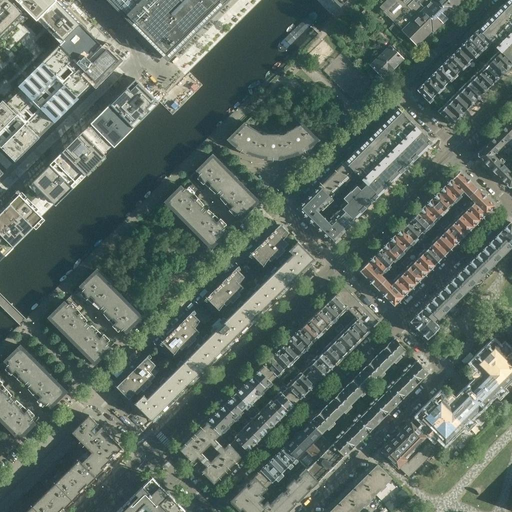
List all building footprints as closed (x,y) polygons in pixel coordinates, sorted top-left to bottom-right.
[(15,0),(0,0),(0,39),(2,38),(3,39),(29,14),(15,0)] [(56,0),(15,0),(96,81),(117,60),(56,0)] [(223,6),(229,0),(105,0),(114,8),(128,22),(126,25),(126,26),(129,23),(141,35),(139,36),(140,37),(142,36),(168,62),(223,6)] [(454,7),(461,0),(395,0),(383,12),(416,45),(431,30),(433,31),(455,9),(454,7)] [(511,63),(511,0),(507,0),(477,30),(494,47),(500,53),(511,64),(511,63)] [(286,53),(286,52),(317,21),(318,20),(318,19),(319,18),(319,17),(320,15),(320,14),(320,13),(318,13),(317,13),(316,13),(314,13),(313,14),(312,14),(311,15),(279,45),(279,46),(279,47),(278,48),(279,48),(279,49),(279,50),(279,51),(280,51),(281,52),(282,53),(283,53),(284,53),(285,53),(286,53)] [(0,110),(2,108),(10,116),(71,56),(29,14),(3,39),(2,38),(0,35),(0,110)] [(494,47),(477,30),(471,36),(488,53),(494,47)] [(488,53),(471,36),(465,42),(478,55),(482,59),(488,53)] [(478,55),(465,42),(459,48),(471,59),(473,57),(474,58),(478,55)] [(59,44),(0,102),(0,146),(15,161),(95,81),(59,44)] [(402,59),(390,46),(384,52),(382,51),(379,54),(393,68),(402,59)] [(471,59),(459,48),(453,54),(466,67),(469,63),(468,62),(471,59)] [(511,64),(500,53),(496,57),(495,55),(492,57),(505,70),(511,64)] [(393,68),(379,54),(375,58),(377,60),(371,66),(383,78),(393,68)] [(466,67),(453,54),(447,60),(459,71),(461,69),(462,70),(466,67)] [(505,70),(492,57),(490,60),(491,61),(488,65),(499,76),(505,70)] [(459,71),(447,60),(441,66),(454,79),(457,76),(456,74),(459,71)] [(499,76),(488,65),(486,63),(483,67),(484,68),(482,71),(493,82),(499,76)] [(454,79),(441,66),(435,72),(446,83),(449,81),(450,82),(454,79)] [(493,82),(482,71),(479,73),(478,72),(474,75),(487,88),(493,82)] [(446,83),(435,72),(429,78),(442,91),(445,88),(443,86),(446,83)] [(487,88),(474,75),(471,79),(472,80),(470,83),(481,94),(487,88)] [(442,91),(429,78),(423,84),(434,95),(437,93),(438,94),(442,91)] [(132,80),(107,105),(130,128),(154,103),(132,80)] [(481,94),(470,83),(467,86),(465,84),(462,87),(475,100),(481,94)] [(434,95),(423,84),(417,90),(430,103),(433,100),(431,98),(434,95)] [(475,100),(462,87),(459,91),(460,92),(458,95),(469,106),(475,100)] [(469,106),(458,95),(455,98),(453,96),(450,99),(463,112),(469,106)] [(463,112),(450,99),(447,103),(448,104),(446,107),(457,118),(463,112)] [(107,105),(88,124),(111,146),(130,128),(107,105)] [(457,118),(446,107),(443,110),(441,108),(438,111),(451,124),(457,118)] [(378,196),(431,143),(398,109),(346,160),(344,162),(355,174),(354,175),(355,177),(357,175),(378,196)] [(505,143),(511,136),(511,127),(508,123),(496,135),(505,143)] [(88,124),(79,133),(102,155),(111,146),(88,124)] [(256,156),(262,135),(259,133),(259,132),(253,129),(248,126),(244,124),(228,140),(232,143),(236,147),(235,148),(246,154),(246,153),(249,154),(252,155),(256,156)] [(313,144),(317,140),(301,124),(297,127),(297,126),(292,130),(286,132),(286,133),(283,135),(289,156),(293,155),(296,154),(298,154),(299,155),(310,149),(309,147),(313,144)] [(79,133),(60,152),(83,174),(102,155),(79,133)] [(289,156),(283,135),(279,135),(278,134),(272,135),(266,134),(266,135),(262,135),(256,156),(261,157),(266,158),(266,160),(278,160),(278,159),(281,158),(284,158),(289,156)] [(493,155),(505,143),(496,135),(485,146),(493,155)] [(496,158),(493,155),(485,146),(478,153),(478,156),(488,166),(496,158)] [(60,152),(30,182),(53,204),(83,174),(60,152)] [(258,201),(241,184),(212,155),(196,171),(197,172),(197,171),(204,183),(207,181),(214,188),(219,193),(225,199),(232,207),(230,209),(242,216),(241,217),(242,217),(258,201)] [(507,169),(496,158),(488,166),(499,177),(507,169)] [(350,179),(354,175),(355,174),(344,162),(343,161),(336,168),(337,170),(332,174),(331,173),(319,185),(320,186),(331,198),(338,191),(339,193),(351,181),(350,179)] [(511,187),(511,173),(510,172),(507,169),(499,177),(509,187),(511,187)] [(477,189),(466,178),(461,173),(460,172),(459,172),(458,173),(451,180),(462,191),(468,197),(477,189)] [(462,191),(451,180),(445,186),(457,198),(460,195),(459,194),(462,191)] [(378,196),(364,182),(358,188),(357,186),(350,192),(349,191),(342,198),(345,201),(339,207),(342,209),(353,220),(378,196)] [(216,223),(209,215),(198,204),(191,197),(193,194),(181,187),(182,187),(181,186),(165,202),(211,248),(227,232),(226,232),(219,220),(216,223)] [(331,198),(320,186),(319,186),(319,187),(313,193),(325,206),(329,203),(328,201),(331,198)] [(457,198),(445,186),(438,192),(450,204),(453,200),(454,201),(457,198)] [(494,206),(486,198),(477,189),(468,197),(473,202),(485,214),(494,206)] [(450,204),(438,192),(431,199),(444,212),(447,209),(446,208),(450,204)] [(325,206),(313,193),(306,200),(317,212),(321,208),(322,210),(325,206)] [(17,195),(0,212),(0,259),(41,219),(17,195)] [(444,212),(431,199),(424,206),(436,217),(440,214),(441,215),(444,212)] [(323,217),(317,212),(306,200),(298,208),(297,208),(298,209),(315,225),(323,217)] [(485,214),(473,202),(470,204),(471,206),(468,209),(479,220),(485,214)] [(436,217),(424,206),(417,213),(430,226),(433,223),(432,221),(436,217)] [(353,220),(342,209),(339,212),(338,211),(334,215),(347,228),(354,221),(353,220)] [(479,220),(468,209),(464,212),(463,211),(460,214),(472,226),(479,220)] [(430,226),(417,213),(410,221),(421,232),(426,227),(427,228),(430,226)] [(472,226),(460,214),(457,217),(458,218),(455,222),(466,233),(472,226)] [(347,228),(334,215),(330,218),(332,220),(329,223),(340,234),(347,228)] [(340,234),(329,223),(323,217),(315,225),(331,242),(332,243),(333,242),(332,242),(340,234)] [(421,232),(410,221),(402,229),(414,241),(417,238),(416,237),(421,232)] [(466,233),(455,222),(451,225),(450,224),(447,227),(460,239),(466,233)] [(507,242),(511,237),(511,224),(510,222),(499,234),(507,242)] [(283,248),(288,244),(283,239),(289,232),(288,232),(281,225),(251,254),(252,256),(263,266),(268,260),(270,262),(274,258),(276,260),(286,251),(283,248)] [(460,239),(447,227),(444,230),(445,231),(442,234),(453,246),(460,239)] [(414,241),(402,229),(395,235),(406,247),(410,243),(411,244),(414,241)] [(453,246),(442,234),(439,237),(438,236),(434,239),(447,252),(453,246)] [(510,245),(507,242),(499,234),(492,240),(505,253),(508,250),(507,248),(510,245)] [(406,247),(395,235),(388,242),(400,255),(403,252),(402,251),(406,247)] [(447,252),(434,239),(431,242),(432,244),(429,247),(440,258),(447,252)] [(505,253),(492,240),(486,246),(497,258),(501,254),(502,256),(505,253)] [(238,335),(246,328),(247,327),(254,319),(254,320),(255,319),(255,318),(263,311),(264,310),(272,302),(272,301),(280,294),(281,293),(289,285),(289,286),(289,285),(297,277),(298,276),(306,268),(306,269),(307,268),(306,268),(314,260),(315,260),(315,259),(314,259),(314,258),(310,255),(310,254),(306,251),(306,250),(302,247),(302,246),(298,242),(297,241),(289,249),(293,253),(146,399),(142,395),(134,403),(135,404),(134,404),(135,404),(139,408),(138,408),(139,408),(143,412),(147,416),(147,417),(147,416),(151,420),(151,421),(152,421),(153,420),(160,413),(161,413),(161,412),(169,404),(170,403),(177,396),(178,396),(178,395),(186,387),(187,387),(187,386),(194,379),(195,379),(195,378),(203,370),(204,370),(211,362),(212,362),(213,361),(212,361),(220,353),(221,353),(221,352),(229,345),(230,344),(229,344),(237,336),(238,336),(238,335)] [(400,255),(388,242),(381,249),(392,261),(396,257),(397,258),(400,255)] [(497,258),(486,246),(480,253),(492,265),(496,262),(494,261),(497,258)] [(440,258),(429,247),(426,250),(425,249),(422,252),(434,265),(440,258)] [(392,261),(381,249),(374,256),(387,268),(390,265),(389,264),(392,261)] [(434,265),(422,252),(419,255),(420,256),(416,260),(428,271),(434,265)] [(492,265),(480,253),(473,259),(485,270),(488,267),(489,268),(492,265)] [(387,268),(374,256),(368,262),(379,273),(383,270),(384,271),(387,268)] [(485,270),(473,259),(467,266),(480,278),(483,275),(481,274),(485,270)] [(428,271),(416,260),(413,263),(412,262),(409,265),(421,277),(428,271)] [(385,279),(379,273),(368,262),(360,270),(377,287),(385,279)] [(421,277),(409,265),(406,268),(407,269),(404,272),(415,284),(421,277)] [(480,278),(467,266),(460,272),(472,283),(475,280),(477,281),(480,278)] [(166,278),(172,273),(167,268),(162,273),(166,278)] [(239,292),(244,288),(239,283),(244,277),(244,276),(238,270),(236,269),(207,298),(208,300),(218,310),(219,311),(223,304),(225,306),(230,302),(232,304),(241,295),(239,292)] [(141,317),(124,300),(96,271),(80,287),(88,299),(90,296),(97,303),(97,304),(108,315),(109,315),(116,322),(113,325),(125,332),(125,333),(141,317)] [(415,284),(404,272),(400,276),(399,275),(396,278),(408,290),(415,284)] [(472,283),(460,272),(454,278),(467,291),(470,288),(468,286),(472,283)] [(408,290),(396,278),(393,281),(394,282),(391,285),(402,296),(408,290)] [(467,291),(454,278),(448,285),(459,296),(462,292),(464,294),(467,291)] [(402,296),(391,285),(385,279),(377,287),(394,305),(402,296)] [(459,296),(448,285),(441,291),(454,303),(457,300),(456,299),(459,296)] [(378,321),(344,286),(334,296),(347,309),(356,317),(368,330),(378,321)] [(454,303),(441,291),(435,297),(446,308),(450,305),(451,307),(454,303)] [(347,309),(334,296),(327,303),(345,320),(348,317),(344,312),(342,314),(340,313),(343,309),(345,311),(347,309)] [(446,308),(435,297),(428,304),(441,316),(444,313),(443,312),(446,308)] [(100,338),(93,331),(82,320),(81,319),(74,312),(77,310),(65,302),(49,318),(94,363),(110,348),(110,347),(102,336),(100,338)] [(345,320),(327,303),(321,309),(333,323),(336,320),(334,319),(337,316),(339,317),(337,319),(341,323),(345,320)] [(441,316),(428,304),(422,310),(431,318),(433,321),(437,318),(438,319),(441,316)] [(333,323),(321,309),(314,316),(325,328),(326,328),(330,324),(329,324),(330,323),(331,325),(333,323)] [(419,330),(431,318),(422,310),(411,321),(419,330)] [(195,337),(199,332),(195,328),(200,321),(199,320),(193,314),(192,313),(162,343),(164,344),(174,354),(174,355),(179,349),(181,350),(185,346),(187,348),(197,339),(195,337)] [(325,328),(314,316),(307,323),(320,336),(322,334),(320,332),(325,328)] [(368,330),(356,317),(353,319),(355,321),(350,325),(361,337),(368,330)] [(428,338),(439,327),(433,321),(431,318),(419,330),(428,338)] [(320,336),(307,323),(300,330),(311,341),(316,337),(317,338),(320,336)] [(361,337),(350,325),(345,330),(344,328),(341,331),(354,344),(361,337)] [(311,341),(300,330),(293,337),(306,350),(309,347),(307,345),(311,341)] [(354,344),(341,331),(339,333),(341,335),(336,339),(348,350),(354,344)] [(306,350),(293,337),(286,344),(298,355),(302,351),(303,353),(306,350)] [(366,388),(371,383),(377,378),(378,379),(385,373),(383,371),(393,361),(395,363),(402,356),(400,355),(405,350),(405,349),(404,348),(395,339),(394,338),(393,338),(392,339),(393,339),(388,344),(387,344),(383,349),(378,354),(376,356),(371,361),(366,365),(366,366),(361,371),(361,370),(359,372),(354,377),(349,382),(344,387),(342,389),(337,394),(332,399),(333,399),(328,404),(327,404),(326,405),(326,406),(321,411),(321,410),(316,415),(311,420),(310,421),(321,433),(326,428),(328,429),(335,423),(333,421),(338,416),(343,411),(345,413),(351,406),(350,404),(360,394),(361,396),(368,389),(366,388)] [(348,350),(336,339),(332,344),(330,342),(328,344),(341,357),(348,350)] [(470,419),(478,411),(483,407),(488,402),(487,402),(495,394),(499,397),(505,391),(502,387),(509,380),(510,380),(511,377),(511,351),(504,344),(501,348),(494,341),(471,363),(477,370),(473,375),(477,379),(471,385),(466,389),(461,394),(462,395),(455,401),(451,396),(447,401),(440,394),(417,417),(424,424),(420,427),(434,441),(438,438),(445,445),(456,433),(464,425),(467,429),(474,422),(470,419)] [(298,355),(286,344),(279,350),(292,363),(295,361),(294,359),(298,355)] [(341,357),(328,344),(325,347),(327,348),(323,353),(334,364),(341,357)] [(66,392),(49,375),(20,346),(4,362),(5,362),(12,374),(14,372),(40,398),(38,400),(50,407),(49,407),(50,408),(66,392)] [(292,363),(279,350),(272,357),(284,369),(288,364),(290,366),(292,363)] [(334,364),(323,353),(318,357),(317,355),(314,358),(327,371),(334,364)] [(150,381),(155,376),(150,372),(155,365),(155,364),(149,358),(147,357),(118,387),(119,388),(130,399),(134,393),(136,394),(141,390),(143,392),(152,383),(150,381)] [(284,369),(272,357),(265,364),(275,374),(278,377),(281,374),(280,373),(284,369)] [(327,371),(314,358),(311,361),(313,362),(309,367),(320,378),(327,371)] [(422,378),(427,373),(428,372),(427,372),(427,371),(417,362),(418,362),(417,361),(416,361),(411,366),(409,364),(403,371),(405,373),(399,378),(411,389),(412,388),(417,383),(422,378)] [(275,374),(265,364),(259,370),(269,380),(275,374)] [(320,378),(309,367),(307,365),(300,372),(313,385),(320,378)] [(269,380),(259,370),(253,376),(265,387),(268,385),(269,386),(272,383),(269,380)] [(313,385),(300,372),(297,374),(299,376),(295,380),(306,392),(313,385)] [(265,387),(253,376),(248,382),(261,395),(264,392),(262,390),(265,387)] [(405,395),(410,390),(411,389),(399,378),(394,383),(393,381),(386,387),(388,389),(383,394),(394,406),(395,405),(400,400),(405,395)] [(306,392),(295,380),(291,384),(289,383),(286,386),(290,389),(299,399),(306,392)] [(261,395),(248,382),(242,387),(253,399),(256,396),(258,398),(261,395)] [(25,413),(17,405),(0,387),(0,385),(2,384),(0,383),(0,419),(19,438),(35,423),(34,422),(27,410),(25,413)] [(253,399),(242,387),(236,393),(249,406),(252,403),(250,402),(253,399)] [(299,399),(290,389),(284,395),(293,405),(299,399)] [(293,405),(284,395),(280,392),(277,394),(279,396),(276,399),(287,410),(293,405)] [(249,406),(236,393),(230,399),(242,410),(245,408),(246,409),(249,406)] [(388,412),(393,407),(394,406),(383,394),(378,399),(376,397),(369,404),(371,406),(366,411),(377,422),(378,421),(383,416),(388,412)] [(242,410),(230,399),(225,405),(238,418),(241,415),(239,413),(242,410)] [(287,410),(276,399),(273,402),(272,400),(269,403),(282,416),(287,410)] [(282,416),(269,403),(266,406),(267,407),(265,410),(276,422),(282,416)] [(238,418),(225,405),(219,410),(230,422),(233,419),(235,421),(238,418)] [(230,422),(219,410),(213,416),(226,429),(229,426),(227,425),(230,422)] [(276,422),(265,410),(262,413),(260,411),(257,414),(270,427),(276,422)] [(371,428),(376,423),(377,423),(377,422),(366,411),(361,416),(359,414),(353,421),(354,422),(349,427),(361,439),(362,438),(367,433),(372,428),(371,428)] [(270,427),(257,414),(254,417),(256,419),(253,422),(264,433),(270,427)] [(109,435),(89,415),(72,432),(92,452),(109,435)] [(226,429),(213,416),(208,422),(207,422),(219,433),(222,430),(223,432),(226,429)] [(344,456),(332,444),(321,433),(310,421),(309,422),(287,444),(284,447),(298,460),(306,469),(318,481),(322,478),(321,478),(340,459),(344,456)] [(201,469),(202,470),(201,471),(213,484),(241,456),(230,445),(229,444),(224,449),(215,439),(220,434),(219,433),(207,422),(179,449),(192,462),(193,461),(195,462),(197,463),(198,464),(199,465),(200,466),(201,467),(201,469)] [(264,433),(253,422),(250,425),(249,423),(246,426),(259,439),(264,433)] [(408,478),(437,449),(427,439),(411,423),(382,451),(408,478)] [(259,439),(246,426),(243,429),(244,430),(242,433),(253,445),(259,439)] [(355,445),(360,440),(361,439),(349,427),(344,432),(343,431),(336,437),(338,439),(332,444),(344,456),(344,455),(345,455),(350,450),(355,445)] [(253,445),(242,433),(239,436),(237,434),(234,437),(236,439),(247,450),(253,445)] [(76,443),(69,435),(65,439),(72,447),(76,443)] [(102,467),(121,448),(109,435),(92,452),(90,455),(87,452),(78,460),(95,477),(104,469),(102,467)] [(72,447),(65,439),(61,443),(68,451),(72,447)] [(247,450),(236,439),(230,445),(241,456),(244,453),(242,452),(244,449),(246,451),(247,450)] [(68,451),(61,443),(57,447),(64,455),(68,451)] [(64,455),(57,447),(53,451),(60,459),(64,455)] [(298,460),(284,447),(279,452),(291,463),(293,461),(295,463),(298,460)] [(60,459),(53,451),(49,455),(56,463),(60,459)] [(291,463),(279,452),(273,458),(284,469),(288,466),(290,468),(293,465),(291,463)] [(56,463),(49,455),(45,459),(52,467),(56,463)] [(284,469),(273,458),(267,464),(281,478),(283,475),(281,473),(284,469)] [(52,467),(45,459),(41,463),(48,471),(52,467)] [(87,485),(95,477),(78,460),(55,483),(72,500),(80,492),(79,491),(86,484),(87,485)] [(48,471),(41,463),(37,467),(44,475),(48,471)] [(281,478),(267,464),(261,470),(272,481),(276,478),(278,480),(281,478)] [(375,493),(390,478),(377,465),(362,480),(375,493)] [(44,475),(37,467),(33,471),(40,479),(44,475)] [(289,511),(318,481),(306,469),(299,476),(300,477),(297,480),(294,477),(287,484),(290,487),(287,490),(286,489),(276,498),(289,511)] [(272,481),(261,470),(259,472),(259,473),(258,474),(258,473),(255,476),(267,488),(267,489),(274,483),(272,481)] [(40,479),(33,471),(29,475),(36,483),(40,479)] [(36,483),(29,475),(25,479),(32,487),(36,483)] [(257,498),(267,488),(255,476),(254,476),(253,477),(254,477),(252,478),(239,491),(238,492),(237,492),(238,493),(237,493),(236,494),(235,495),(234,496),(233,497),(232,497),(233,498),(232,498),(231,499),(230,500),(229,500),(230,501),(235,505),(240,507),(244,511),(243,511),(252,511),(257,508),(255,506),(260,501),(257,498)] [(184,511),(185,511),(152,477),(116,511),(184,511)] [(32,487),(25,479),(21,483),(28,491),(32,487)] [(360,508),(375,493),(362,480),(347,495),(360,508)] [(28,491),(21,483),(16,487),(24,495),(28,491)] [(64,508),(72,500),(55,483),(32,506),(38,511),(57,511),(63,507),(64,508)] [(24,495),(16,487),(12,491),(20,499),(24,495)] [(20,499),(12,491),(8,495),(16,503),(20,499)] [(16,503),(8,495),(4,499),(12,507),(16,503)] [(333,511),(356,511),(360,508),(347,495),(332,510),(333,511)] [(287,511),(289,511),(276,498),(267,508),(264,505),(259,510),(257,508),(252,511),(287,511)] [(12,507),(4,499),(0,503),(8,511),(12,507)]
